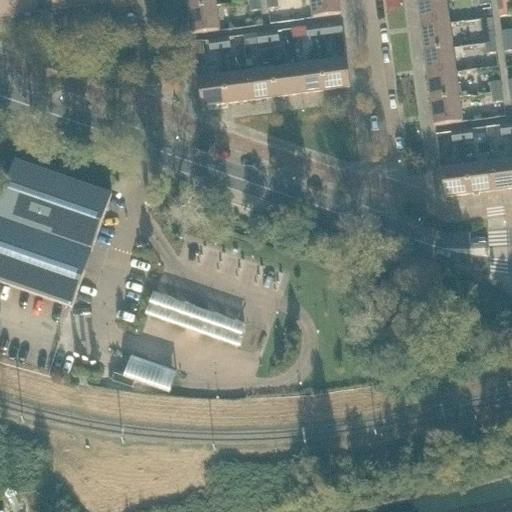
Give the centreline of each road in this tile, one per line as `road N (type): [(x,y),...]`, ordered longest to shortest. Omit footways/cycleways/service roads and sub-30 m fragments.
road 1 (secondary): [(381,228),(151,148)]
road 2 (residential): [(381,228),(392,186),(368,0)]
road 3 (secondary): [(151,148),(0,96)]
road 4 (residential): [(151,148),(138,0)]
road 5 (secondary): [(386,229),(444,255),(511,265)]
road 6 (secondary): [(511,237),(451,242),(386,229)]
